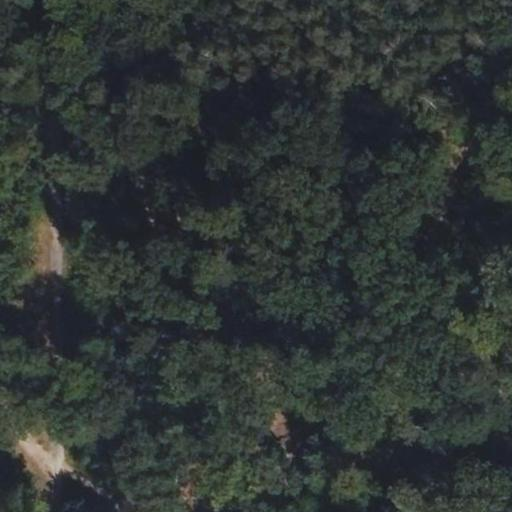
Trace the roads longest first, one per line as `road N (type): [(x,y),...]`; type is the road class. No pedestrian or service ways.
road 1 (track): [(70,511),(56,0)]
road 2 (track): [(511,143),(315,511)]
